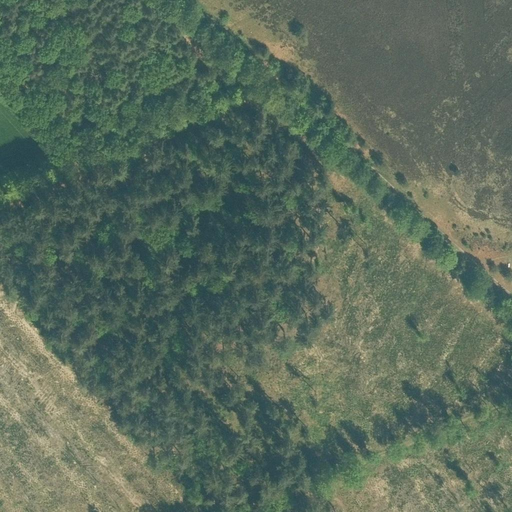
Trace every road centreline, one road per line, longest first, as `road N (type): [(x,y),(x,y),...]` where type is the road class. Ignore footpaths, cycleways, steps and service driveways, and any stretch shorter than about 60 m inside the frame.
road 1 (track): [(478,267),(186,0)]
road 2 (track): [(241,511),(511,395)]
road 3 (track): [(259,70),(0,178)]
